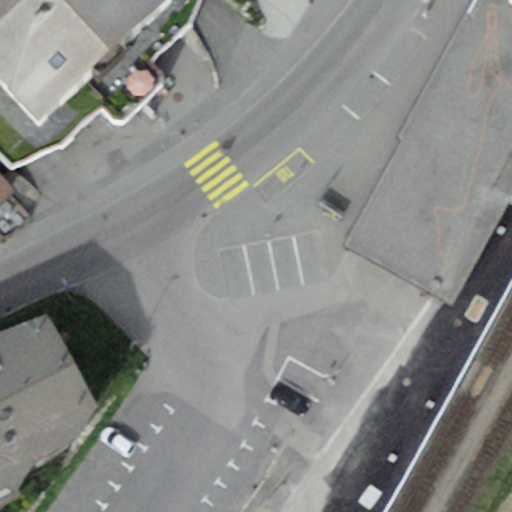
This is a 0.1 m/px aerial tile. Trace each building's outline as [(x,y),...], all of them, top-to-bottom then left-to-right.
[(0,0),(0,25),(27,0),(0,0)] [(172,0),(27,0),(0,25),(0,81),(39,123),(172,0)] [(402,141),(345,245),(452,304),(511,197),(511,0),(471,0),(395,137),(402,141)] [(0,202),(14,192),(0,173),(0,202)] [(0,483),(75,440),(100,405),(47,313),(0,330),(0,483)]
